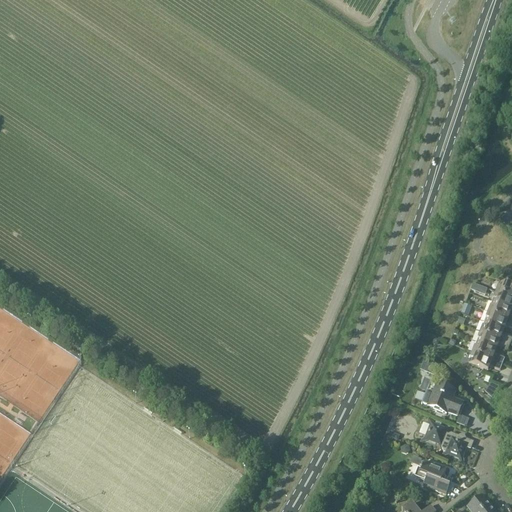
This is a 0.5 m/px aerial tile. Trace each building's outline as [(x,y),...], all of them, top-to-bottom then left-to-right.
[(496,293),(511,299),(511,287),(500,282),(496,293)] [(492,303),(511,311),(511,308),(511,299),(496,293),(492,303)] [(488,313),(511,322),(511,315),(510,314),(511,311),(492,303),(488,313)] [(468,314),(471,305),(465,304),(462,313),(468,314)] [(484,324),(503,331),(505,327),(511,329),(511,322),(488,313),(484,324)] [(480,333),(510,345),(511,339),(511,338),(502,335),(503,331),(484,324),(480,333)] [(476,343),(495,351),(497,347),(508,351),(510,345),(480,333),(476,343)] [(472,354),(502,365),(504,359),(494,355),(495,351),(476,343),(472,354)] [(502,365),(472,354),(468,364),(488,372),(490,367),(500,371),(502,365)] [(437,385),(433,394),(427,391),(422,405),(446,414),(447,413),(457,418),(463,404),(452,400),(456,392),(437,385)] [(463,434),(459,436),(455,434),(454,436),(446,433),(446,431),(432,425),(427,439),(441,445),(444,452),(461,459),(466,447),(470,448),(473,441),(464,438),(463,434)] [(422,467),(424,459),(413,456),(411,464),(422,467)] [(423,487),(446,496),(450,486),(442,483),(447,470),(425,462),(422,470),(418,469),(414,478),(425,482),(423,487)] [(493,511),(482,498),(469,509),(471,511),(493,511)]
